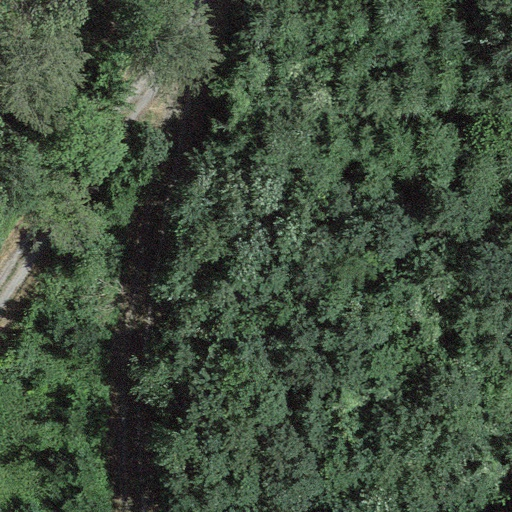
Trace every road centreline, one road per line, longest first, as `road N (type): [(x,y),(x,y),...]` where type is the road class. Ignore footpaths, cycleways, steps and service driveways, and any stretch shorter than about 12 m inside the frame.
road 1 (track): [(188,28),(144,352),(144,511)]
road 2 (track): [(0,293),(188,28),(199,0)]
